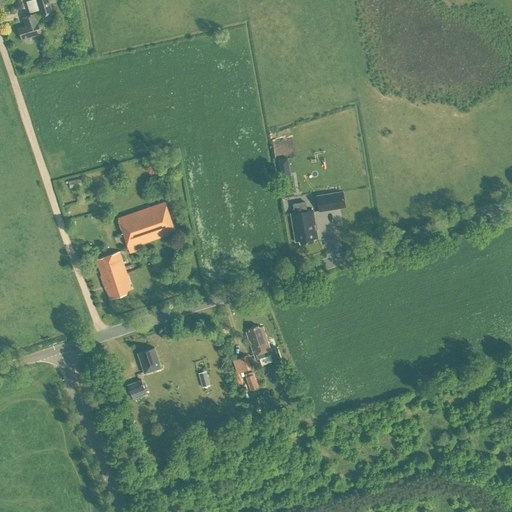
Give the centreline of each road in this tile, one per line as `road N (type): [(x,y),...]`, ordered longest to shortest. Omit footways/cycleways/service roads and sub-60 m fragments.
road 1 (secondary): [(102,333),(511,205)]
road 2 (unclassified): [(102,333),(0,42)]
road 3 (secondary): [(125,511),(61,347)]
